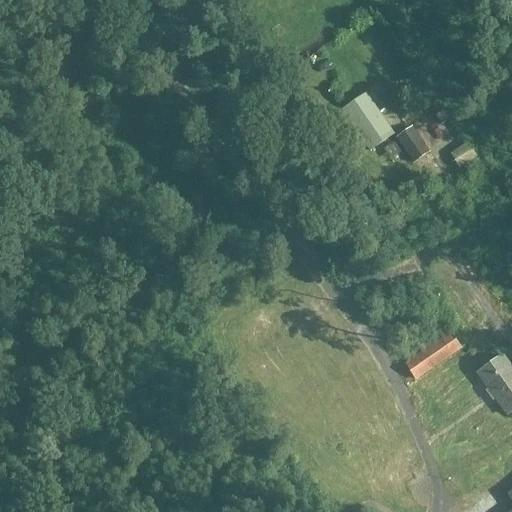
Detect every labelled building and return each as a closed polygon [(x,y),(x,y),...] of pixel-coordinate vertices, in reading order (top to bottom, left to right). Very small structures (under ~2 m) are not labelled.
[(367,95),(342,112),(370,153),(395,136),(367,95)] [(414,165),(431,154),(413,128),(396,140),(414,165)] [(468,144),(450,156),(460,171),(464,168),(466,172),(480,162),(468,144)] [(426,376),(462,351),(450,334),(414,359),(426,376)] [(511,369),(504,357),(479,374),(509,416),(511,414),(511,369)] [(489,511),(510,511),(496,491),(489,496),(496,508),(489,511)]
